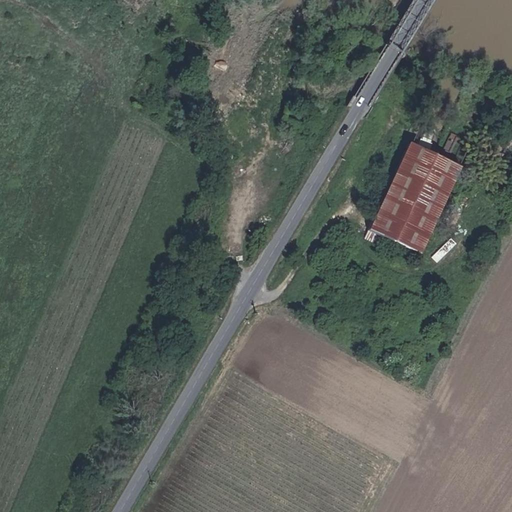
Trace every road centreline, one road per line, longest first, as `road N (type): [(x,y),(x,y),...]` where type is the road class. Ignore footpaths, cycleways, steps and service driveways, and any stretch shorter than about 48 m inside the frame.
road 1 (secondary): [(121,511),(422,0)]
road 2 (unknown): [(214,179),(205,248),(217,271),(251,290)]
